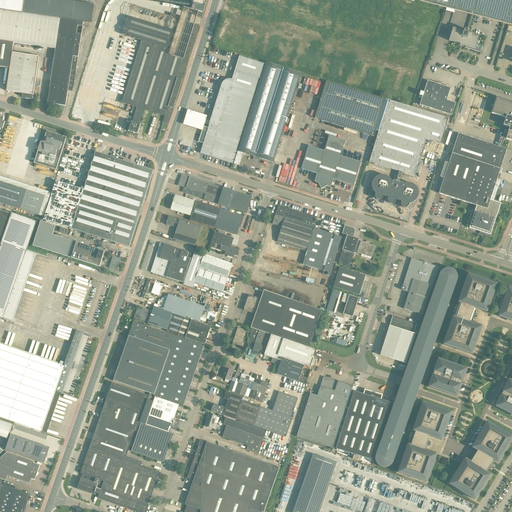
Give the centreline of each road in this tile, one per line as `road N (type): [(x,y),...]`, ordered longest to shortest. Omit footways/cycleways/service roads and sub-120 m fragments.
road 1 (tertiary): [(52,496),(166,156)]
road 2 (unclassified): [(159,511),(269,188)]
road 3 (unclassified): [(166,156),(0,105)]
road 4 (tertiary): [(166,156),(216,0)]
road 5 (unclassified): [(356,367),(399,230)]
road 6 (tertiary): [(399,230),(269,188)]
